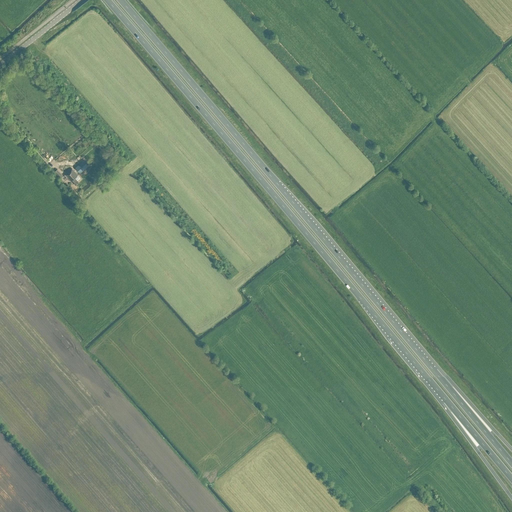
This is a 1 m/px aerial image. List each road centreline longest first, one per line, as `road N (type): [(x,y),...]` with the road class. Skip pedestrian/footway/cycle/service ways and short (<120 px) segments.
road 1 (trunk): [(107,0),(446,401)]
road 2 (trunk): [(434,370),(120,0)]
road 3 (trunk): [(511,463),(434,370)]
